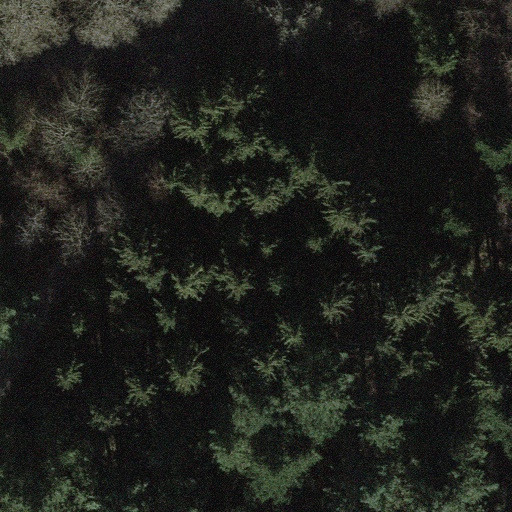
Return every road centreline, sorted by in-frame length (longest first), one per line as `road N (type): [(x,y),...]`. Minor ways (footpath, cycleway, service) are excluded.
road 1 (track): [(221,0),(0,385)]
road 2 (track): [(121,0),(0,62)]
